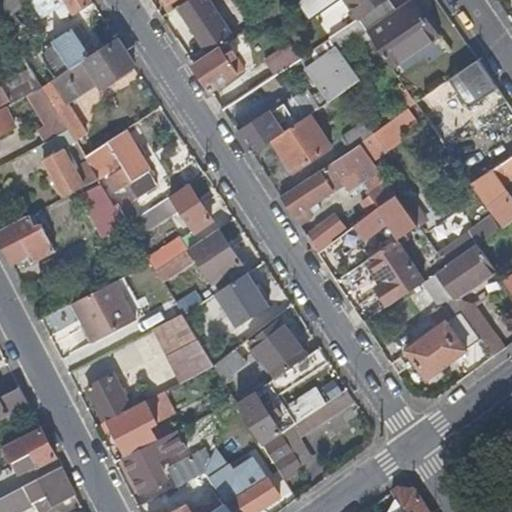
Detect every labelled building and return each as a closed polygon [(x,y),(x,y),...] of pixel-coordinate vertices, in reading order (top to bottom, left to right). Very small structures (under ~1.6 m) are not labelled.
[(19,0),(3,0),(0,2),(0,16),(2,20),(23,6),(19,0)] [(93,2),(91,0),(64,0),(65,1),(72,12),(74,14),(93,2)] [(233,37),(208,0),(188,0),(178,6),(209,53),(220,46),(233,37)] [(298,0),(259,0),(261,3),(269,14),(272,18),(298,0)] [(387,0),(347,0),(360,18),(387,0)] [(402,9),(395,0),(387,0),(360,18),(361,19),(394,68),(440,37),(415,1),(402,9)] [(72,12),(65,1),(57,6),(64,18),(72,12)] [(269,14),(261,3),(254,8),(261,19),(269,14)] [(36,25),(24,5),(23,6),(2,20),(14,40),(36,25)] [(65,72),(90,56),(80,41),(87,37),(80,25),(74,29),(73,29),(40,50),(57,77),(65,72)] [(135,66),(117,38),(90,56),(65,72),(78,92),(79,94),(99,81),(103,86),(119,75),(135,66)] [(300,58),(290,44),(266,60),(275,74),(300,58)] [(239,73),(220,46),(209,53),(193,64),(211,91),(239,73)] [(310,68),(333,100),(337,97),(360,82),(338,49),(310,68)] [(462,112),(497,89),(477,58),(442,81),(462,112)] [(43,87),(32,68),(0,85),(0,109),(30,93),(43,87)] [(57,77),(53,80),(65,100),(78,92),(65,72),(57,77)] [(53,80),(43,87),(69,128),(77,140),(87,134),(65,100),(53,80)] [(69,128),(43,87),(30,93),(47,123),(39,128),(46,141),(69,128)] [(418,103),(407,87),(398,94),(409,109),(418,103)] [(270,113),(240,134),(252,153),(274,139),(298,123),(285,105),(271,114),(270,113)] [(318,127),(310,115),(298,123),(274,139),(295,171),(331,146),(318,127)] [(366,121),(351,131),(360,143),(375,133),(366,121)] [(77,140),(69,128),(46,141),(37,145),(66,196),(100,178),(96,171),(89,161),(75,169),(63,148),(77,141),(77,140)] [(135,147),(125,131),(86,156),(89,161),(96,171),(118,157),(124,167),(117,172),(134,199),(159,183),(141,157),(147,152),(142,142),(135,147)] [(360,143),(351,131),(344,136),(353,149),(360,143)] [(379,170),(360,143),(353,149),(281,197),(300,226),(314,217),(308,208),(344,184),(351,192),(379,170)] [(511,158),(503,165),(511,177),(511,158)] [(511,198),(493,171),(474,185),(503,227),(508,224),(511,221),(511,198)] [(418,225),(384,178),(367,190),(373,198),(369,201),(373,207),(377,204),(379,207),(379,208),(395,232),(399,237),(401,236),(418,225)] [(212,219),(189,184),(170,196),(179,209),(194,231),(212,219)] [(170,196),(136,218),(128,223),(128,225),(136,237),(179,209),(170,196)] [(125,200),(117,205),(120,211),(128,223),(136,218),(125,200)] [(128,223),(120,211),(96,223),(104,237),(128,225),(128,223)] [(30,215),(0,230),(0,240),(12,264),(28,255),(32,261),(54,251),(43,227),(37,230),(30,215)] [(336,215),(307,236),(315,248),(336,233),(338,237),(347,231),(336,215)] [(480,240),(494,230),(485,217),(471,227),(480,240)] [(437,253),(418,225),(401,236),(423,268),(440,256),(437,253)] [(242,264),(219,229),(200,241),(208,253),(223,277),(242,264)] [(399,237),(395,232),(386,238),(383,234),(372,242),(379,251),(395,240),(399,237)] [(159,268),(187,250),(179,236),(151,254),(159,268)] [(395,240),(379,251),(369,258),(384,280),(376,286),(389,306),(424,282),(395,240)] [(467,253),(478,245),(475,240),(464,248),(467,253)] [(208,253),(200,241),(187,250),(159,268),(156,270),(163,282),(208,253)] [(453,243),(437,253),(440,256),(447,267),(462,256),(453,243)] [(496,270),(478,245),(467,253),(462,256),(447,267),(435,274),(482,341),(493,357),(506,348),(476,304),(463,300),(459,296),(496,270)] [(269,306),(248,273),(216,294),(238,326),(269,306)] [(435,274),(424,282),(440,307),(431,314),(440,327),(409,349),(429,378),(482,341),(435,274)] [(116,281),(73,304),(92,339),(135,317),(116,281)] [(184,315),(204,301),(196,290),(176,303),(183,314),(184,315)] [(183,314),(153,329),(180,383),(215,365),(184,315),(183,314)] [(135,317),(92,339),(94,342),(137,320),(135,317)] [(320,347),(313,337),(301,346),(280,318),(251,341),(273,371),(295,354),(300,361),(320,347)] [(250,353),(243,343),(215,365),(224,381),(249,363),(244,357),(250,353)] [(320,347),(300,361),(238,403),(262,442),(264,445),(282,433),(273,419),(268,411),(260,398),(325,354),(320,347)] [(132,367),(147,388),(158,381),(143,359),(132,367)] [(86,387),(105,422),(108,421),(133,408),(114,373),(86,387)] [(0,418),(29,403),(20,387),(0,397),(0,418)] [(264,446),(274,461),(276,460),(287,477),(302,468),(293,454),(304,448),(298,436),(341,411),(348,422),(361,414),(346,390),(326,403),(303,419),(282,433),(264,445),(264,446)] [(303,419),(326,403),(318,392),(295,407),(303,419)] [(224,396),(228,403),(234,400),(230,393),(224,396)] [(133,408),(108,421),(127,457),(153,443),(175,431),(169,418),(157,423),(145,402),(133,408)] [(274,408),(268,411),(273,419),(279,414),(274,408)] [(57,458),(41,427),(3,446),(16,473),(36,463),(39,467),(57,458)] [(264,445),(262,442),(248,450),(260,470),(274,461),(264,446),(264,445)] [(127,457),(123,458),(141,493),(163,482),(158,472),(163,470),(158,461),(161,459),(153,443),(127,457)] [(169,469),(177,486),(200,475),(194,462),(181,469),(178,464),(169,469)] [(76,495),(61,467),(0,498),(0,511),(14,511),(20,509),(27,505),(33,502),(34,503),(41,499),(47,510),(76,495)] [(211,480),(227,502),(233,511),(255,511),(279,497),(268,478),(239,497),(233,488),(238,484),(228,469),(211,480)] [(399,487),(392,492),(404,511),(428,511),(414,490),(399,487)] [(31,511),(42,511),(47,510),(41,499),(34,503),(33,502),(27,505),(31,511)] [(183,511),(181,508),(172,511),(233,511),(227,502),(211,511),(183,511)]
